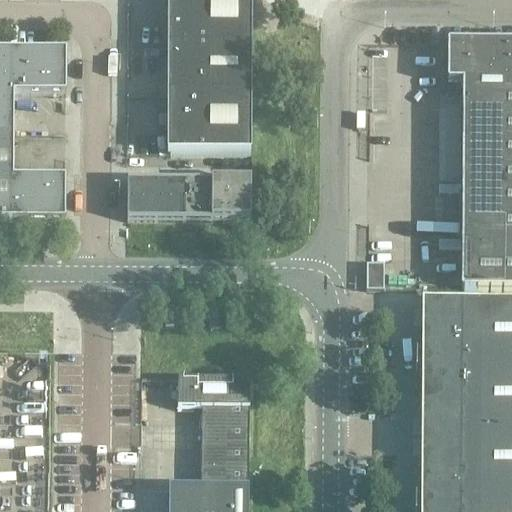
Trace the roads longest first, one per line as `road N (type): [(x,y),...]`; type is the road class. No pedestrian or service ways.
road 1 (unclassified): [(334,275),(337,16),(511,15)]
road 2 (unclassified): [(97,279),(96,17)]
road 3 (secondary): [(334,275),(97,279)]
road 4 (secondary): [(333,511),(334,275)]
road 5 (unclassified): [(95,511),(97,279)]
